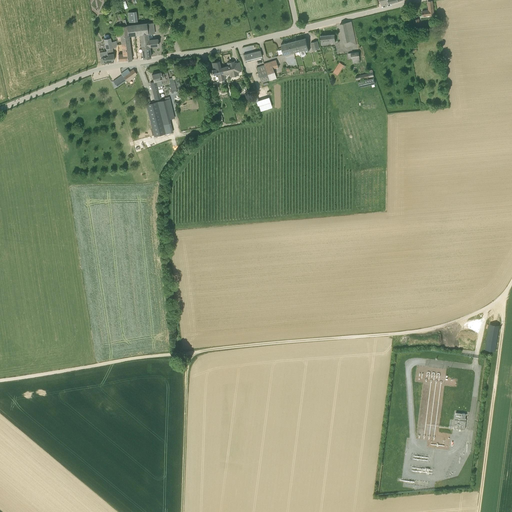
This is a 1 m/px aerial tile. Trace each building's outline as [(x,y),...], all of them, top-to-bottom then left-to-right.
[(423,16),(434,15),(432,1),(428,1),(429,10),(422,11),(423,16)] [(130,22),(137,21),(136,11),(128,12),(130,22)] [(124,26),(127,25),(123,13),(117,15),(119,21),(123,20),(124,26)] [(347,47),(356,45),(351,21),(340,24),(345,46),(347,47)] [(147,23),(134,25),(135,35),(140,34),(148,33),(147,23)] [(140,34),(142,45),(147,45),(147,48),(150,48),(149,46),(158,45),(158,39),(153,39),(152,34),(154,34),(153,23),(147,23),(148,33),(140,34)] [(121,36),(128,35),(129,35),(129,36),(135,35),(134,25),(127,25),(124,26),(119,26),(119,27),(115,27),(116,37),(121,36)] [(327,44),(327,43),(335,42),(335,34),(320,35),(321,44),(327,44)] [(99,53),(101,63),(108,61),(114,61),(113,54),(112,47),(116,46),(116,41),(111,42),(110,38),(109,38),(109,36),(108,35),(107,35),(105,35),(104,36),(104,37),(104,39),(107,51),(99,53)] [(121,36),(123,54),(127,54),(128,60),(132,60),(131,53),(129,36),(129,35),(128,35),(121,36)] [(305,38),(297,40),(300,50),(304,49),(305,52),(309,51),(305,38)] [(300,50),(297,40),(281,44),(284,55),(300,50)] [(313,50),(319,49),(317,41),(311,43),(313,50)] [(147,48),(147,45),(142,45),(143,58),(151,57),(150,48),(147,48)] [(262,57),(261,55),(260,50),(243,54),(245,62),(262,57)] [(360,62),(359,52),(348,54),(349,59),(352,59),(352,63),(360,62)] [(220,68),(219,61),(212,62),(214,69),(210,70),(211,75),(217,74),(219,81),(225,79),(224,75),(226,75),(224,67),(220,68)] [(234,64),(233,61),(227,62),(228,66),(224,67),(226,75),(230,74),(231,77),(238,75),(237,72),(241,71),(239,62),(235,63),(236,63),(234,64)] [(278,67),(277,64),(272,65),(271,62),(264,64),(269,80),(276,78),(273,69),(278,67)] [(344,69),(346,66),(344,65),(340,62),(333,72),(337,75),(342,68),(344,69)] [(372,70),(369,70),(370,73),(356,76),(357,80),(373,76),(372,70)] [(162,74),(161,72),(152,75),(153,82),(150,82),(152,91),(155,100),(160,99),(158,89),(157,87),(162,85),(161,81),(165,80),(164,73),(162,74)] [(117,86),(126,80),(123,76),(122,75),(113,81),(117,86)] [(177,90),(174,79),(175,79),(175,78),(174,75),(172,76),(173,79),(168,80),(172,92),(177,90)] [(358,82),(360,88),(375,84),(374,78),(358,82)] [(269,96),(258,100),(259,105),(258,106),(260,111),(273,106),(269,96)] [(150,104),(149,99),(145,100),(146,105),(154,137),(173,132),(172,132),(171,132),(163,100),(150,104)] [(489,324),(485,349),(493,351),(495,351),(498,325),(489,324)] [(456,412),(454,428),(465,429),(466,418),(465,418),(466,414),(456,412)] [(437,414),(428,413),(425,433),(424,438),(434,439),(436,425),(433,425),(433,422),(436,423),(437,414)]
